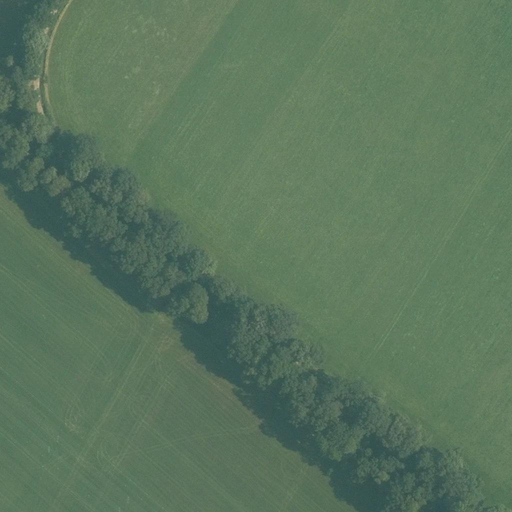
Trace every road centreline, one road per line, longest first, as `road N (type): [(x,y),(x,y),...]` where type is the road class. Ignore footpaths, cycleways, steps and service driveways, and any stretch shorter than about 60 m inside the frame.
road 1 (track): [(60,156),(469,511)]
road 2 (unclassified): [(60,0),(37,66),(45,129),(60,156)]
